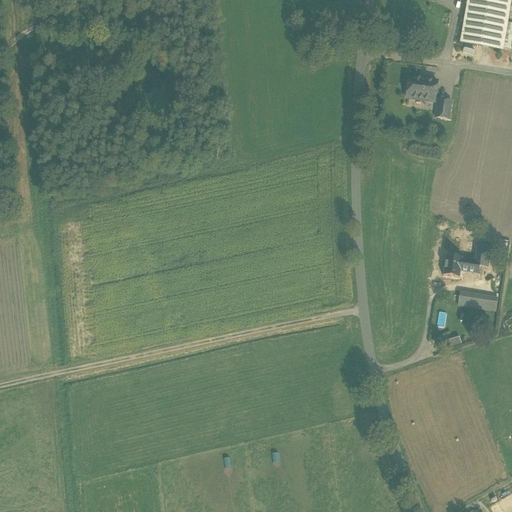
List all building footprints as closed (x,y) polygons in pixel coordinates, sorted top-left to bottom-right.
[(502,52),(511,0),(468,0),(461,44),(502,52)] [(427,81),(420,80),(420,81),(409,79),(407,99),(435,103),(437,83),(427,82),(427,81)] [(451,102),(438,101),(435,118),(448,120),(451,102)] [(463,259),(447,256),(444,276),(460,279),(462,271),(467,271),(466,273),(479,275),(481,263),(463,260),(463,259)] [(479,297),(461,294),(459,306),(478,309),(479,297)] [(499,300),(479,297),(478,309),(497,312),(499,300)] [(447,348),(446,340),(452,339),(450,334),(435,337),(438,350),(447,348)] [(448,347),(461,343),(459,337),(447,340),(448,347)]
